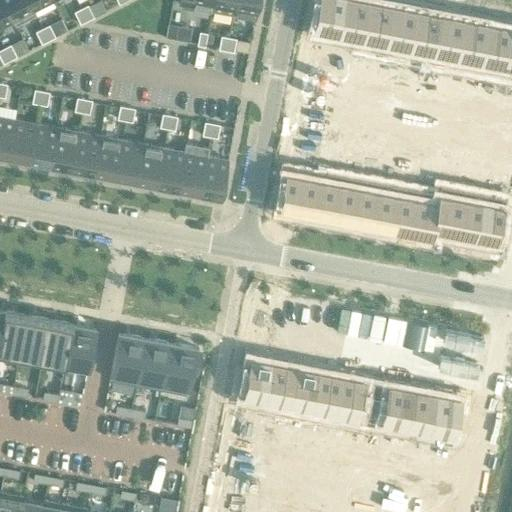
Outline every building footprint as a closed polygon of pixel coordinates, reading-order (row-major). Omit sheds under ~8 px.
[(3,0),(0,0),(0,22),(11,17),(12,17),(3,0)] [(27,0),(3,0),(12,17),(11,17),(15,25),(37,14),(33,6),(31,7),(27,0)] [(211,10),(213,0),(178,0),(178,3),(211,10)] [(235,0),(213,0),(211,10),(233,14),(235,0)] [(235,0),(233,14),(255,18),(258,0),(235,0)] [(319,0),(314,29),(338,34),(344,0),(319,0)] [(362,0),(344,0),(338,34),(361,38),(360,48),(369,1),(362,0)] [(369,1),(360,48),(384,52),(393,6),(369,1)] [(87,4),(80,8),(87,20),(94,17),(87,4)] [(393,6),(384,52),(385,52),(385,48),(408,52),(407,57),(416,10),(393,6)] [(87,20),(80,8),(74,11),(80,24),(87,20)] [(416,10),(407,57),(431,61),(440,15),(416,10)] [(440,15),(431,61),(432,62),(433,57),(455,61),(454,66),(455,66),(463,19),(440,15)] [(463,19),(455,66),(478,70),(487,24),(463,19)] [(49,24),(42,28),(48,40),(55,36),(49,24)] [(487,24),(478,70),(502,75),(511,28),(487,24)] [(48,40),(42,28),(35,31),(41,44),(48,40)] [(511,28),(502,75),(511,76),(511,28)] [(204,46),(207,33),(199,31),(197,45),(204,46)] [(226,50),(228,37),(221,35),(218,49),(226,50)] [(233,52),(236,38),(228,37),(226,50),(233,52)] [(10,44),(4,47),(10,60),(17,56),(10,44)] [(10,60),(4,47),(0,49),(0,57),(3,63),(10,60)] [(321,59),(320,67),(332,69),(333,61),(321,59)] [(333,61),(332,69),(343,72),(345,63),(333,61)] [(369,68),(367,76),(379,78),(380,70),(369,68)] [(380,70),(379,78),(391,81),(392,72),(380,70)] [(416,77),(414,85),(426,87),(428,79),(416,77)] [(428,79),(426,87),(438,90),(439,81),(428,79)] [(463,86),(461,94),(473,96),(475,88),(463,86)] [(475,88),(473,96),(485,99),(486,90),(475,88)] [(31,102),(39,104),(42,90),(34,89),(31,102)] [(42,90),(39,104),(47,105),(49,92),(42,90)] [(498,93),(497,101),(508,103),(510,95),(498,93)] [(74,111),(81,112),(84,98),(76,97),(74,111)] [(84,98),(81,112),(89,113),(92,100),(84,98)] [(117,119),(125,120),(127,106),(119,105),(117,119)] [(127,106),(125,120),(132,122),(135,108),(127,106)] [(167,128),(170,115),(162,113),(159,127),(167,128)] [(0,154),(7,156),(14,118),(0,115),(0,154)] [(170,115),(167,128),(174,130),(177,116),(170,115)] [(7,156),(28,160),(36,122),(14,118),(7,156)] [(209,136),(212,123),(204,121),(202,135),(209,136)] [(28,160),(50,164),(57,126),(36,122),(28,160)] [(212,123),(209,136),(217,138),(220,124),(212,123)] [(50,164),(71,168),(78,130),(57,126),(50,164)] [(71,168),(92,172),(99,134),(78,130),(71,168)] [(92,172),(114,176),(121,139),(99,134),(92,172)] [(114,176),(135,180),(142,143),(121,139),(114,176)] [(301,139),(300,147),(311,149),(313,141),(301,139)] [(313,141),(311,149),(312,149),(323,152),(325,143),(313,141)] [(177,188),(199,192),(206,155),(207,155),(209,147),(185,142),(183,150),(185,151),(177,188)] [(163,147),(142,143),(135,180),(156,184),(163,147)] [(339,146),(337,154),(349,157),(351,148),(339,146)] [(156,184),(177,188),(185,151),(183,150),(163,147),(156,184)] [(351,148),(349,157),(361,159),(363,151),(351,148)] [(377,153),(375,162),(387,164),(389,156),(377,153)] [(228,159),(207,155),(206,155),(199,192),(221,197),(228,159)] [(389,156),(387,164),(399,166),(400,158),(389,156)] [(414,161),(413,169),(425,171),(426,163),(414,161)] [(426,163),(425,171),(436,173),(438,165),(426,163)] [(454,168),(453,176),(465,179),(466,170),(454,168)] [(287,170),(280,208),(300,212),(307,174),(287,170)] [(466,170),(465,179),(476,181),(478,173),(466,170)] [(307,174),(300,212),(319,215),(327,173),(326,172),(325,177),(307,174)] [(327,173),(319,215),(337,219),(346,176),(327,173)] [(487,174),(486,183),(498,185),(499,177),(487,174)] [(346,176),(337,219),(356,223),(364,180),(346,176)] [(364,180),(356,223),(375,226),(383,183),(364,180)] [(383,183),(375,226),(394,230),(402,187),(383,183)] [(421,191),(413,233),(432,237),(441,186),(439,194),(421,191)] [(441,186),(432,237),(433,237),(434,229),(454,233),(462,190),(441,186)] [(402,187),(394,230),(413,233),(421,191),(402,187)] [(462,190),(454,233),(475,237),(484,194),(462,190)] [(484,194),(475,237),(497,241),(505,199),(484,194)] [(4,311),(0,330),(0,358),(19,362),(20,355),(28,315),(4,311)] [(28,315),(20,355),(42,359),(50,319),(28,315)] [(50,319),(42,359),(65,363),(72,324),(50,319)] [(72,324),(65,363),(87,367),(95,328),(72,324)] [(118,332),(109,379),(134,384),(143,337),(118,332)] [(143,337),(134,384),(160,389),(169,342),(143,337)] [(169,342),(160,389),(186,393),(191,367),(195,368),(199,348),(169,342)] [(241,376),(237,394),(266,399),(265,404),(273,362),(250,357),(247,377),(241,376)] [(273,362),(265,404),(287,408),(286,413),(287,413),(296,366),(273,362)] [(296,366),(287,413),(309,417),(318,370),(296,366)] [(318,370),(309,417),(310,417),(312,408),(333,412),(332,417),(333,417),(341,375),(318,370)] [(341,375),(333,417),(356,421),(364,379),(341,375)] [(0,390),(12,393),(13,385),(0,382),(0,390)] [(388,384),(381,421),(405,426),(413,388),(388,384)] [(26,395),(28,388),(13,385),(12,393),(26,395)] [(413,388),(405,426),(428,430),(427,439),(427,440),(436,393),(413,388)] [(57,401),(58,393),(43,391),(42,398),(57,401)] [(71,404),(73,396),(58,393),(57,401),(71,404)] [(436,393),(427,440),(452,444),(454,433),(457,434),(460,419),(457,419),(461,397),(436,393)] [(129,415),(131,407),(116,404),(115,412),(129,415)] [(144,418),(145,410),(131,407),(129,415),(144,418)] [(191,427),(193,419),(178,416),(176,424),(191,427)] [(248,429),(247,438),(259,440),(260,432),(248,429)] [(260,432),(259,440),(271,442),(272,434),(260,432)] [(305,440),(303,448),(315,451),(318,435),(306,432),(305,440)] [(293,438),(292,446),(303,448),(305,440),(293,438)] [(328,445),(326,453),(338,455),(340,447),(328,445)] [(387,456),(386,464),(398,466),(399,458),(387,456)] [(399,458),(398,466),(410,469),(411,461),(399,458)] [(423,463),(421,471),(433,473),(435,465),(423,463)] [(18,477),(19,469),(5,467),(3,474),(18,477)] [(47,483),(48,475),(34,472),(32,480),(47,483)] [(62,485),(63,478),(48,475),(47,483),(62,485)] [(89,491),(91,483),(76,480),(75,488),(89,491)] [(104,493),(105,486),(91,483),(89,491),(104,493)] [(134,499),(136,492),(121,489),(119,497),(134,499)] [(0,490),(0,491),(0,511),(19,511),(23,499),(23,494),(0,490)] [(176,507),(177,500),(162,497),(161,504),(176,507)] [(44,503),(42,511),(64,511),(66,502),(45,498),(44,503)] [(23,499),(19,511),(42,511),(44,503),(23,499)] [(66,502),(64,511),(86,511),(87,506),(66,502)]
